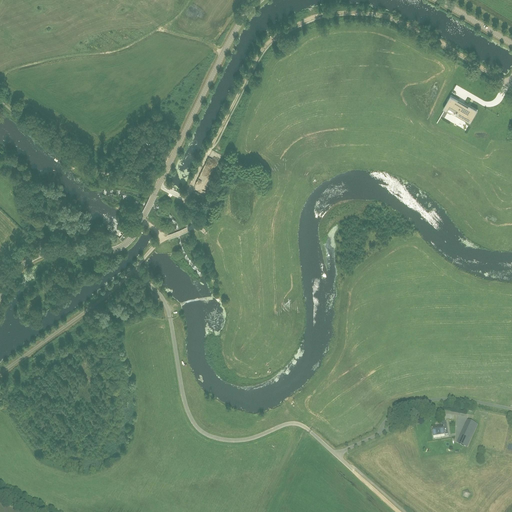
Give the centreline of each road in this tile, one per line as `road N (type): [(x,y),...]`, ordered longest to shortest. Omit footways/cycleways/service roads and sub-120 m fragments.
road 1 (unclassified): [(0,298),(35,256),(110,251),(131,239),(230,39),(259,0)]
road 2 (track): [(506,84),(391,18),(319,15),(264,46),(208,151)]
road 3 (unclassified): [(346,464),(294,423),(241,440),(198,429),(184,402),(165,304),(134,271)]
road 4 (unclassified): [(0,373),(134,271)]
